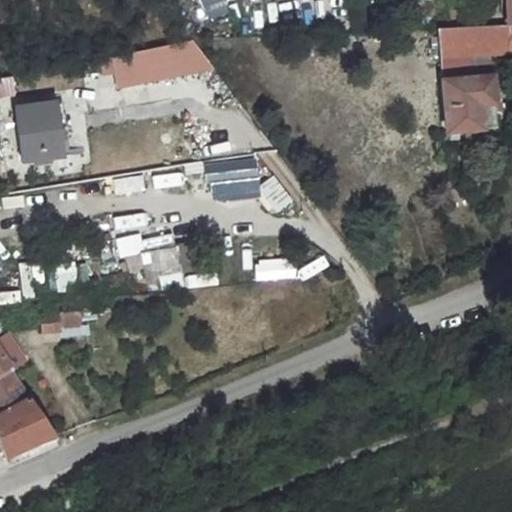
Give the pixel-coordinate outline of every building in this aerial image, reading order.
[(207,0),(209,15),(222,13),(220,0),(207,0)] [(511,27),(509,27),(444,31),(445,55),(488,52),(511,51),(511,27)] [(204,47),(150,58),(157,89),(226,75),(204,47)] [(488,52),(445,55),(447,80),(490,77),(488,52)] [(447,80),(439,80),(442,132),(493,128),(490,77),(447,80)] [(69,107),(25,113),(32,165),(78,159),(69,107)] [(164,190),(193,189),(192,169),(162,171),(164,190)] [(269,173),(253,177),(259,204),(275,201),(269,173)] [(113,195),(144,189),(141,175),(110,181),(113,195)] [(238,191),(237,180),(215,182),(216,194),(238,191)] [(116,229),(145,224),(143,213),(114,217),(116,229)] [(188,250),(159,254),(163,279),(192,275),(188,250)] [(55,289),(87,289),(87,262),(55,262),(55,289)] [(20,298),(32,297),(29,263),(18,264),(20,298)] [(0,303),(20,303),(19,290),(0,291),(0,303)] [(110,314),(62,321),(64,341),(113,334),(110,314)] [(29,334),(34,358),(45,357),(40,332),(29,334)] [(0,341),(0,410),(16,456),(66,435),(21,372),(7,351),(0,341)] [(19,343),(7,351),(21,372),(34,363),(19,343)]
